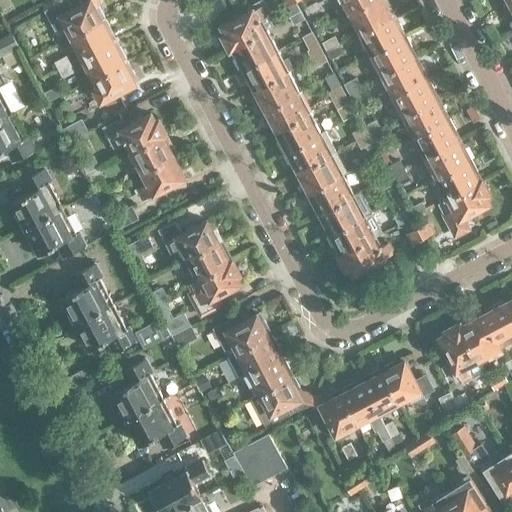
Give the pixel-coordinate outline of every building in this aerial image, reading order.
[(72,37),(106,19),(98,4),(99,0),(86,0),(86,3),(71,11),(66,1),(47,12),(56,30),(61,27),(68,39),(72,37)] [(251,11),(223,26),(228,33),(224,36),(231,49),(235,47),(265,31),(262,27),(272,21),(269,15),(271,14),(263,0),(261,0),(249,7),(251,11)] [(341,0),(343,3),(346,1),(352,12),(374,0),(341,0)] [(359,34),(380,23),(392,17),(387,6),(391,4),(388,0),(374,0),(352,12),(357,22),(354,24),(359,34)] [(317,2),(305,8),(309,16),(321,10),(317,2)] [(294,24),(305,18),(301,10),(290,16),(294,24)] [(397,26),(392,17),(380,23),(359,34),(364,44),(368,42),(373,53),(407,35),(401,24),(397,26)] [(83,58),(99,49),(113,42),(109,35),(113,33),(106,19),(72,37),(83,58)] [(268,29),(265,31),(235,47),(239,55),(235,58),(241,69),(275,51),(270,42),(273,40),(268,29)] [(0,57),(20,47),(12,31),(0,37),(0,57)] [(312,58),(323,52),(313,32),(304,37),(310,49),(308,50),(312,58)] [(381,75),(399,66),(414,58),(409,49),(413,47),(407,35),(373,53),(379,63),(375,65),(381,75)] [(327,50),(339,44),(335,36),(323,42),(327,50)] [(116,49),(113,42),(99,49),(83,58),(94,78),(127,60),(120,47),(116,49)] [(339,44),(327,50),(331,58),(343,52),(339,44)] [(281,62),(275,51),(241,69),(248,81),(252,79),(256,88),(290,70),(284,60),(281,62)] [(323,52),(312,58),(316,66),(327,60),(323,52)] [(59,70),(72,64),(67,55),(54,61),(59,70)] [(414,58),(399,66),(381,75),(386,85),(390,83),(395,94),(429,76),(423,65),(419,67),(414,58)] [(135,74),(127,60),(94,78),(99,89),(96,91),(102,102),(135,84),(130,76),(135,74)] [(72,64),(59,70),(63,78),(75,71),(72,64)] [(263,110),(296,92),(300,90),(290,70),(256,88),(261,96),(257,98),(263,110)] [(332,99),(345,92),(335,73),(325,79),(331,90),(328,91),(332,99)] [(348,92),(362,85),(357,76),(344,83),(348,92)] [(429,76),(395,94),(401,105),(397,107),(403,117),(436,100),(431,91),(435,89),(429,76)] [(0,119),(13,112),(0,88),(3,86),(0,81),(0,119)] [(362,85),(348,92),(353,101),(366,93),(362,85)] [(296,92),(263,110),(269,121),(273,119),(278,129),(311,111),(306,102),(303,104),(296,92)] [(345,92),(332,99),(337,108),(350,102),(345,92)] [(436,100),(403,117),(408,127),(412,125),(417,135),(451,118),(444,106),(440,108),(436,100)] [(311,111),(278,129),(283,138),(279,140),(285,152),(318,134),(313,124),(317,122),(311,111)] [(27,138),(13,112),(0,119),(0,153),(8,149),(15,162),(37,150),(30,137),(27,138)] [(127,127),(122,118),(104,128),(114,147),(122,143),(128,153),(132,151),(162,136),(166,134),(158,120),(155,122),(151,114),(127,127)] [(70,141),(89,131),(82,118),(63,128),(70,141)] [(424,158),(458,140),(453,131),(457,129),(451,118),(417,135),(423,146),(419,148),(424,158)] [(369,134),(382,128),(377,119),(364,125),(369,134)] [(356,140),(369,134),(364,125),(352,131),(356,140)] [(382,128),(369,134),(373,142),(386,136),(382,128)] [(299,170),(333,153),(337,150),(326,130),(318,134),(285,152),(291,164),(295,162),(299,170)] [(369,134),(356,140),(361,149),(373,142),(369,134)] [(143,173),(177,155),(171,144),(167,146),(162,136),(132,151),(143,173)] [(458,140),(424,158),(430,168),(433,166),(439,176),(472,159),(466,148),(463,150),(458,140)] [(306,193),(340,175),(335,165),(339,163),(333,153),(299,170),(304,179),(300,182),(306,193)] [(144,199),(184,178),(179,168),(183,166),(177,155),(143,173),(149,183),(139,188),(144,199)] [(392,175),(405,168),(401,159),(387,166),(392,175)] [(446,198),(449,196),(479,180),(475,172),(478,171),(472,159),(439,176),(431,180),(441,201),(446,198)] [(93,181),(105,176),(99,166),(88,172),(93,181)] [(376,182),(389,175),(385,167),(372,174),(376,182)] [(405,168),(392,175),(396,183),(409,176),(405,168)] [(28,227),(63,209),(50,184),(53,182),(46,169),(25,180),(32,192),(14,201),(16,205),(13,207),(21,221),(24,220),(28,227)] [(346,186),(340,175),(306,193),(313,205),(317,203),(321,212),(354,194),(349,184),(346,186)] [(389,175),(376,182),(381,191),(394,184),(389,175)] [(444,212),(456,235),(470,228),(464,217),(491,202),(487,194),(490,193),(483,179),(479,180),(449,196),(455,207),(444,212)] [(354,194),(321,212),(326,221),(322,223),(328,235),(362,216),(357,206),(360,204),(354,194)] [(422,201),(410,208),(414,216),(426,210),(422,201)] [(120,227),(138,217),(132,206),(114,215),(120,227)] [(76,234),(63,209),(28,227),(31,235),(29,236),(37,251),(39,249),(41,254),(59,244),(66,256),(87,245),(80,232),(76,234)] [(399,224),(411,218),(406,210),(394,216),(399,224)] [(362,216),(328,235),(335,246),(338,244),(343,253),(377,235),(371,225),(368,227),(362,216)] [(176,224),(159,233),(165,243),(167,242),(172,252),(176,250),(182,260),(188,257),(221,239),(215,228),(212,230),(206,220),(181,233),(176,224)] [(420,227),(425,236),(433,232),(428,222),(420,227)] [(421,238),(416,228),(408,233),(413,243),(421,238)] [(387,243),(382,232),(377,235),(343,253),(339,255),(346,269),(350,267),(354,274),(394,252),(389,242),(387,243)] [(130,244),(136,256),(154,247),(147,235),(130,244)] [(188,257),(200,279),(229,262),(223,252),(227,250),(221,239),(188,257)] [(233,260),(200,279),(186,287),(191,296),(187,298),(195,313),(214,304),(211,299),(240,283),(235,275),(240,273),(233,260)] [(78,323),(114,303),(100,278),(103,276),(96,263),(74,274),(81,286),(64,296),(66,300),(63,301),(71,316),(74,315),(78,323)] [(156,304),(165,299),(164,297),(168,295),(163,285),(149,292),(156,304)] [(172,336),(192,325),(184,311),(174,316),(165,299),(156,304),(172,336)] [(511,306),(510,302),(483,316),(499,347),(511,339),(511,306)] [(114,303),(78,323),(82,330),(79,332),(87,346),(90,345),(92,349),(109,340),(116,352),(137,341),(130,328),(127,329),(114,303)] [(215,328),(230,356),(272,334),(264,321),(261,323),(257,315),(235,327),(231,319),(215,328)] [(502,352),(499,347),(483,316),(462,327),(479,360),(488,355),(490,358),(502,352)] [(154,321),(135,331),(144,347),(170,333),(163,322),(157,326),(154,321)] [(479,360),(462,327),(460,324),(447,331),(448,334),(440,338),(462,381),(472,376),(467,366),(479,360)] [(192,325),(172,336),(178,348),(198,337),(192,325)] [(241,377),(245,375),(283,355),(272,334),(230,356),(241,377)] [(283,355),(245,375),(250,385),(255,395),(293,374),(283,355)] [(165,400),(163,398),(151,374),(154,373),(146,359),(125,370),(132,383),(114,393),(116,397),(114,398),(121,412),(124,411),(128,419),(165,400)] [(383,368),(399,403),(410,397),(411,401),(413,400),(419,411),(427,407),(424,401),(434,396),(427,382),(418,386),(405,361),(397,365),(396,362),(383,368)] [(399,403),(383,368),(368,375),(370,379),(363,383),(381,416),(390,411),(389,408),(399,403)] [(494,388),(506,381),(502,373),(490,380),(494,388)] [(308,405),(311,394),(302,391),(293,374),(255,395),(251,396),(267,427),(292,414),(288,406),(296,401),(308,405)] [(381,416),(363,383),(357,386),(355,383),(340,391),(358,424),(368,419),(370,422),(375,431),(377,430),(383,441),(384,440),(389,450),(397,445),(392,436),(385,423),(381,416)] [(450,391),(460,410),(471,404),(461,386),(450,391)] [(358,424),(340,391),(325,399),(316,396),(313,406),(323,409),(338,439),(350,433),(348,430),(358,424)] [(449,416),(460,410),(450,391),(440,397),(449,416)] [(480,413),(490,407),(482,397),(473,403),(480,413)] [(166,448),(187,437),(180,424),(178,425),(165,400),(128,419),(132,426),(130,428),(137,442),(140,441),(141,444),(159,435),(166,448)] [(392,436),(398,432),(400,432),(393,419),(385,423),(392,436)] [(464,424),(451,432),(474,468),(481,463),(506,501),(511,497),(511,461),(506,452),(493,460),(482,442),(477,445),(464,424)] [(208,453),(228,442),(221,428),(200,439),(208,453)] [(428,430),(413,440),(420,451),(435,441),(435,440),(428,430)] [(270,469),(285,461),(269,432),(232,451),(244,473),(266,462),(270,469)] [(392,436),(397,445),(395,441),(401,438),(398,432),(392,436)] [(411,456),(420,451),(413,440),(404,446),(411,456)] [(348,459),(358,454),(351,441),(342,446),(348,459)] [(199,463),(207,459),(204,453),(196,458),(199,463)] [(162,511),(167,511),(200,495),(194,482),(210,474),(204,463),(151,490),(162,511)] [(458,511),(489,511),(490,511),(468,477),(465,473),(456,479),(459,482),(445,491),(458,511)] [(354,479),(360,489),(369,484),(362,474),(354,479)] [(351,495),(360,489),(354,479),(345,485),(351,495)] [(458,511),(445,491),(432,499),(430,495),(421,501),(427,511),(458,511)] [(209,511),(200,495),(167,511),(209,511)]
